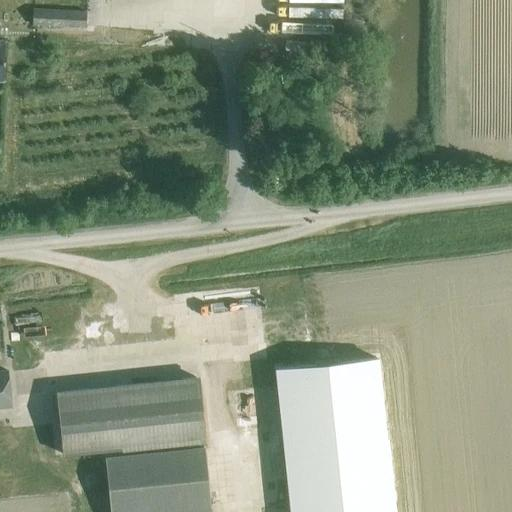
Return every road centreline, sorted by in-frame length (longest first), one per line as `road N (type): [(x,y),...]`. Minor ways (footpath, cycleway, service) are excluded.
road 1 (unclassified): [(0,248),(511,195)]
road 2 (unknown): [(112,8),(289,7)]
